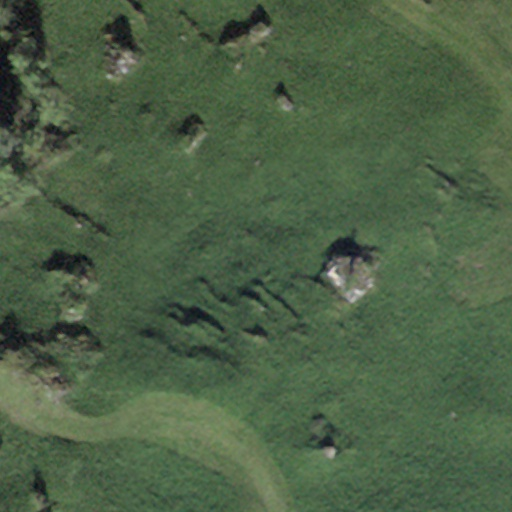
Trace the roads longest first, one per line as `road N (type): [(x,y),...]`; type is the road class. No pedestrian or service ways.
road 1 (track): [(0,392),(42,418),(109,429),(163,413),(206,422),(248,456),(282,511)]
road 2 (track): [(393,0),(465,50),(511,98)]
